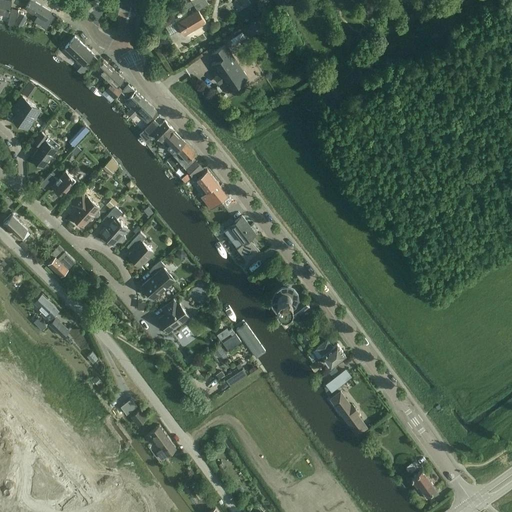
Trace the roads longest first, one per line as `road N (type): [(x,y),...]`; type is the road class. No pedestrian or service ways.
road 1 (tertiary): [(471,500),(280,240),(148,86),(125,44)]
road 2 (unclassified): [(236,511),(96,328),(0,232)]
road 3 (track): [(254,133),(466,0)]
road 4 (residential): [(75,241),(132,302),(127,272),(106,250)]
road 5 (residential): [(33,441),(77,492),(60,507),(21,506)]
